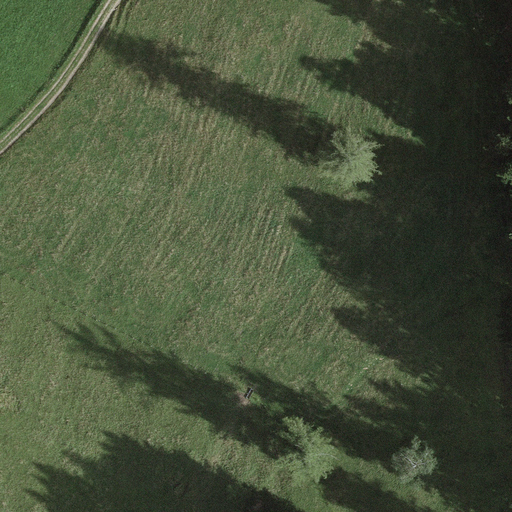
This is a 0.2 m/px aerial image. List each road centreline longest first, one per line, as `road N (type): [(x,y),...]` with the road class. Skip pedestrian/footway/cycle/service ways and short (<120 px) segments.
road 1 (track): [(0,140),(113,0)]
road 2 (track): [(463,0),(511,127)]
